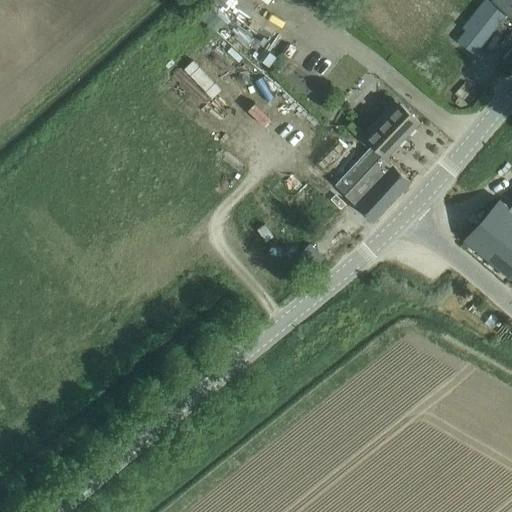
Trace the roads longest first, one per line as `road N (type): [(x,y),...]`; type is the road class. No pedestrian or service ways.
road 1 (unclassified): [(69,511),(349,284),(418,213)]
road 2 (unclassified): [(418,213),(511,108)]
road 3 (unclassified): [(511,314),(462,272),(418,213)]
